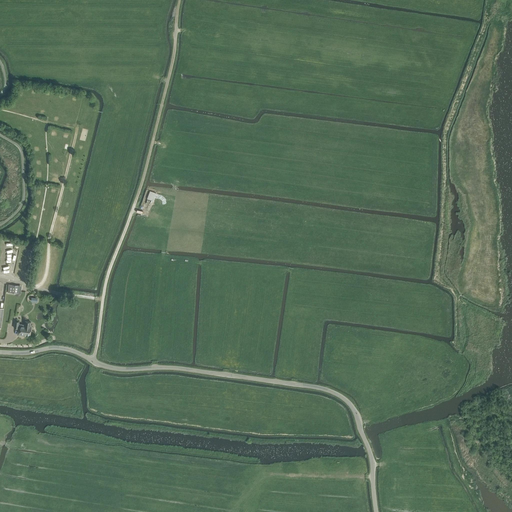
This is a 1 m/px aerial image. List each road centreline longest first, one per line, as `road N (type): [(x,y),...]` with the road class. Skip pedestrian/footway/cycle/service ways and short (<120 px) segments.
road 1 (unclassified): [(376,511),(356,414),(325,389),(173,367),(111,368),(57,348),(0,352)]
road 2 (track): [(94,361),(108,275),(172,66),(179,0)]
